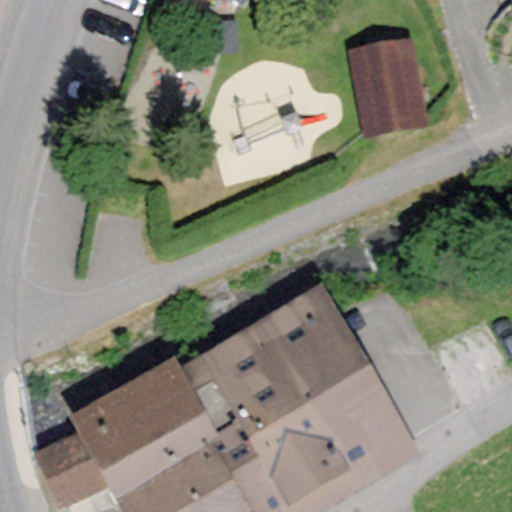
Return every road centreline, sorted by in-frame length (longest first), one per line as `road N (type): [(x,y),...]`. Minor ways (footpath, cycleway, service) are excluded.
road 1 (residential): [(511,129),(149,287),(0,340)]
road 2 (residential): [(511,402),(336,511)]
road 3 (secondary): [(50,0),(0,171)]
